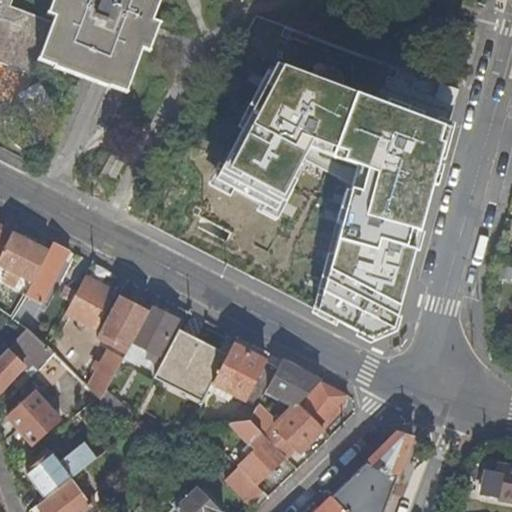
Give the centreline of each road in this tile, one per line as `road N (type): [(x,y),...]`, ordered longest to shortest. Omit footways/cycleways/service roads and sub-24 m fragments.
road 1 (residential): [(407,386),(0,177)]
road 2 (residential): [(407,386),(430,334),(511,41)]
road 3 (residential): [(279,511),(407,386)]
